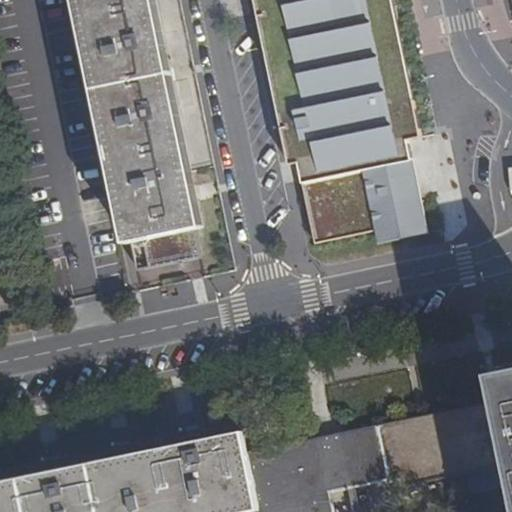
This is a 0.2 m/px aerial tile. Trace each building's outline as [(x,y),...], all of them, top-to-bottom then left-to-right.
[(189,233),(207,230),(168,45),(158,0),(76,0),(128,246),(189,233)] [(395,0),(257,0),(292,162),(302,161),(318,240),(379,226),(382,240),(431,228),(411,136),(424,134),(395,0)] [(501,402),(247,453),(259,511),(334,511),(330,492),(511,455),(501,402)] [(247,453),(243,432),(91,463),(101,511),(255,511),(259,511),(247,453)] [(0,511),(101,511),(91,463),(0,481),(0,511)]
